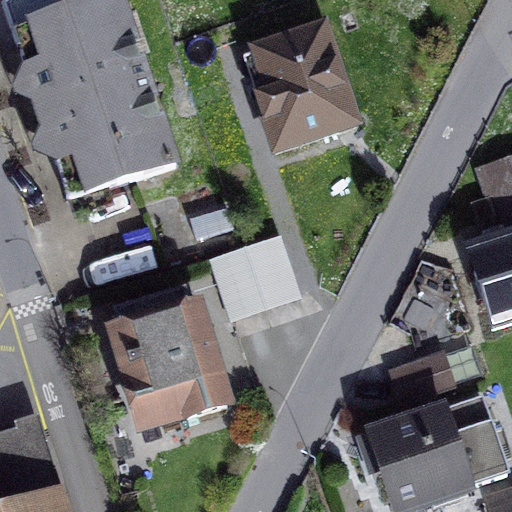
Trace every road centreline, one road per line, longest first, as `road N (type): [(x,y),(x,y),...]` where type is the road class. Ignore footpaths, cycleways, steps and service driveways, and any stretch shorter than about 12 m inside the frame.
road 1 (residential): [(511,35),(491,59),(252,511)]
road 2 (residential): [(0,214),(92,511)]
